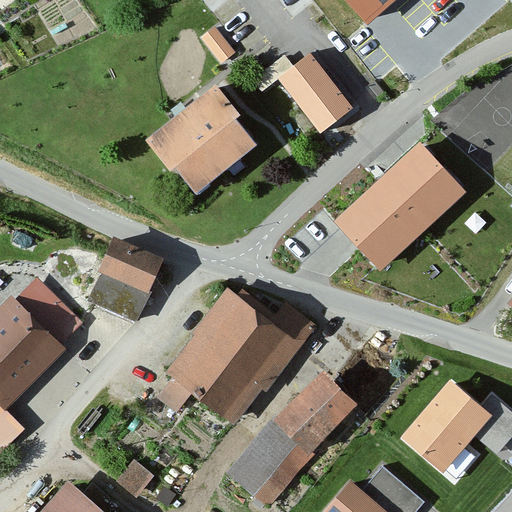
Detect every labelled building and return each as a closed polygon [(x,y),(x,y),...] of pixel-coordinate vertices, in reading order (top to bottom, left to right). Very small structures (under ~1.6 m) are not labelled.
[(390,0),(346,0),(366,22),(390,0)] [(216,27),(201,38),(220,63),(234,52),(216,27)] [(285,55),(253,80),(262,91),(293,67),(285,55)] [(351,113),(311,59),(279,84),(319,137),(351,113)] [(375,81),(368,85),(377,97),(384,92),(375,81)] [(250,149),(208,92),(142,141),(184,198),(250,149)] [(405,140),(318,220),(363,269),(450,189),(405,140)] [(165,264),(111,241),(97,274),(150,297),(165,264)] [(511,291),(500,306),(511,315),(511,291)] [(294,349),(223,292),(154,379),(226,436),(294,349)] [(0,309),(0,402),(9,411),(39,380),(69,349),(14,296),(0,309)] [(351,412),(314,378),(267,430),(305,464),(351,412)] [(511,431),(511,408),(491,390),(476,406),(453,385),(409,431),(443,463),(471,434),(492,453),(511,431)] [(263,511),(301,470),(259,433),(219,478),(256,511),(263,511)] [(154,476),(133,460),(116,482),(137,498),(154,476)] [(106,511),(70,480),(41,511),(106,511)] [(388,511),(352,480),(324,511),(388,511)] [(176,495),(163,487),(156,500),(169,507),(176,495)]
